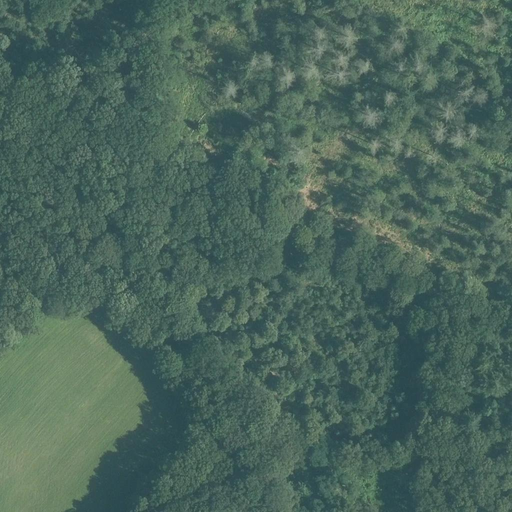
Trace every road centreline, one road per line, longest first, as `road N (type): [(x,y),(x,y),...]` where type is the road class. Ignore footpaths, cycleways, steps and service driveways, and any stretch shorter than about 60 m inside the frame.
road 1 (track): [(156,0),(126,58),(65,102)]
road 2 (track): [(55,126),(0,238)]
